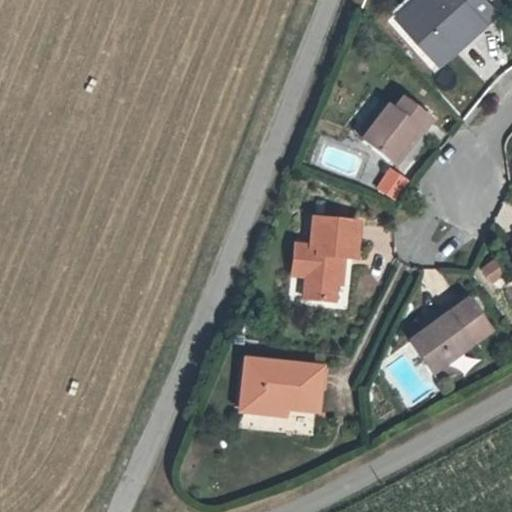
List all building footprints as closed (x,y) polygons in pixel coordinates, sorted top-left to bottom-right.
[(403,25),(430,0),(412,0),(395,16),(403,25)] [(431,56),(489,4),(486,1),(485,0),(430,0),(403,25),(431,56)] [(440,66),(498,14),(489,4),(431,56),(440,66)] [(421,133),(431,120),(403,98),(393,110),(388,106),(361,141),(390,164),(417,130),(421,133)] [(361,141),(388,106),(383,102),(356,137),(361,141)] [(421,133),(417,130),(390,164),(394,167),(421,133)] [(375,192),(398,199),(406,174),(384,167),(375,192)] [(354,259),(357,222),(313,218),(310,248),(294,246),(292,265),(307,267),(306,276),(304,300),(333,303),(334,285),(337,258),(342,258),(354,259)] [(505,272),(494,259),(482,270),(492,283),(505,272)] [(306,276),(307,267),(292,265),(291,275),(306,276)] [(432,373),(490,331),(465,295),(443,311),(446,315),(428,328),(410,341),(432,373)] [(428,328),(446,315),(443,311),(425,324),(428,328)] [(316,412),(320,368),(244,360),(239,411),(282,416),(283,408),(316,412)]
